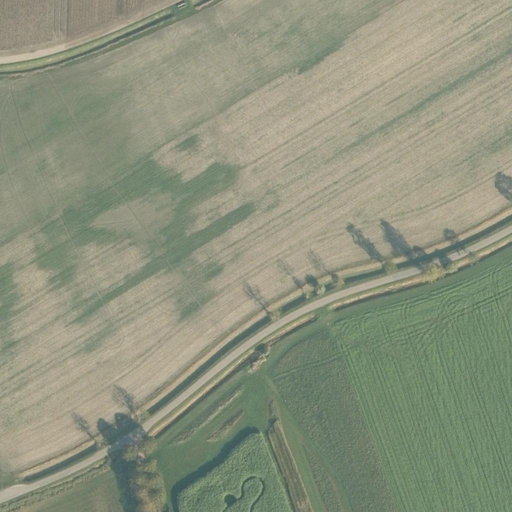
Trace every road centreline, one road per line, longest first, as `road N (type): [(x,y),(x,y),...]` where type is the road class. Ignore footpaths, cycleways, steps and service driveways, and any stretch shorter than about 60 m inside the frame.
road 1 (tertiary): [(133,433),(279,323),(511,228)]
road 2 (tertiary): [(0,499),(133,433)]
